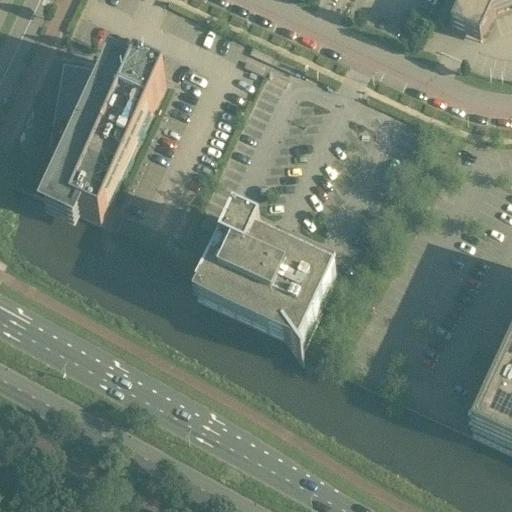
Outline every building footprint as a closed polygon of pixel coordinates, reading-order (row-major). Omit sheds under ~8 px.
[(511,0),(466,0),(451,33),(480,47),(494,18),(511,10),(511,0)] [(114,73),(110,83),(96,81),(96,80),(66,75),(66,76),(67,76),(52,165),(50,164),(50,165),(68,173),(52,207),(46,219),(74,232),(80,219),(100,228),(166,88),(137,75),(133,82),(114,73)] [(226,224),(208,216),(201,231),(219,240),(226,224)] [(229,234),(216,263),(197,302),(282,342),(302,369),(304,367),(300,362),(336,284),(258,247),(262,239),(235,227),(231,235),(229,234)] [(511,353),(472,440),(511,458),(511,353)]
